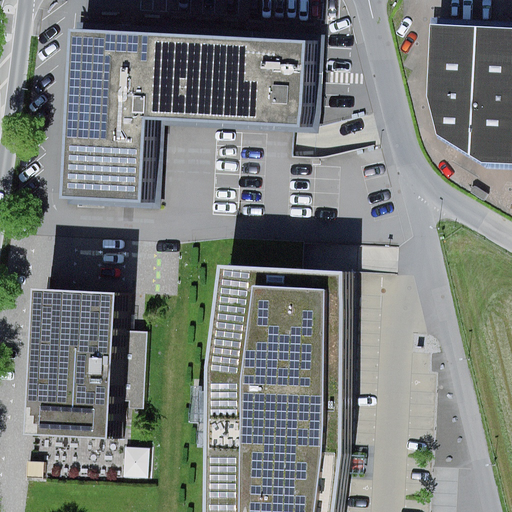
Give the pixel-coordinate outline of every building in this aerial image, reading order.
[(511,26),(433,23),(429,101),(439,139),(489,171),(511,171),(511,26)] [(160,117),(164,35),(83,30),(74,198),(155,203),(160,117)] [(319,43),(164,35),(160,117),(315,125),(319,43)] [(349,272),(223,266),(210,367),(208,511),(339,511),(347,454),(349,272)] [(131,331),(132,293),(48,289),(46,335),(41,436),(125,440),(127,401),(132,401),(131,410),(146,410),(149,332),(131,331)] [(44,480),(45,462),(28,462),(28,479),(44,480)]
